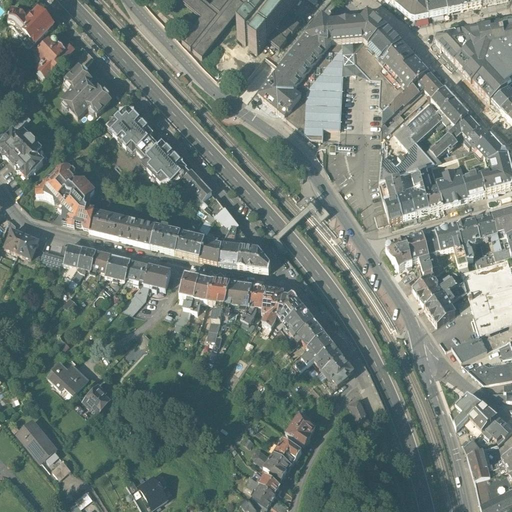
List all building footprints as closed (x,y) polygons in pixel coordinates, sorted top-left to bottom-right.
[(183,0),(204,17),(185,41),(204,57),(227,28),(212,16),(217,10),(204,0),(183,0)] [(301,0),(272,31),(280,39),(315,1),(313,0),(301,0)] [(404,0),(385,0),(396,10),(404,0)] [(404,0),(396,10),(410,22),(415,23),(429,20),(424,1),(420,2),(415,0),(404,0)] [(424,0),(424,1),(429,20),(433,19),(443,17),(447,16),(443,0),(424,0)] [(443,0),(447,16),(462,13),(459,0),(443,0)] [(459,0),(462,13),(468,12),(481,9),(479,0),(459,0)] [(479,0),(481,9),(486,8),(486,7),(495,5),(508,2),(507,0),(479,0)] [(51,32),(53,29),(53,26),(51,23),(49,23),(38,11),(29,20),(27,18),(29,17),(26,14),(25,16),(24,15),(22,14),(21,13),(20,12),(18,11),(16,11),(14,10),(13,10),(11,10),(9,17),(8,17),(8,20),(9,21),(7,27),(10,27),(13,28),(24,41),(22,43),(29,51),(30,50),(33,53),(37,49),(34,46),(48,32),(51,32)] [(191,15),(200,22),(204,17),(195,10),(191,15)] [(361,23),(330,26),(322,20),(313,30),(300,46),(259,94),(260,95),(261,95),(262,98),(261,99),(261,98),(260,99),(310,141),(312,142),(313,131),(323,131),(340,132),(343,83),(343,79),(346,79),(346,78),(350,74),(355,78),(360,73),(370,84),(380,84),(378,110),(383,115),(428,75),(404,50),(401,46),(386,31),(367,16),(361,23)] [(436,39),(434,44),(464,75),(462,77),(471,87),(472,86),(490,105),(491,105),(508,92),(511,96),(511,22),(489,27),(476,30),(477,30),(460,34),(461,35),(455,36),(455,35),(454,35),(436,39)] [(58,44),(51,38),(30,58),(37,65),(35,67),(38,70),(36,73),(43,80),(62,61),(63,62),(73,52),(69,47),(65,51),(58,44)] [(73,62),(80,69),(81,71),(93,59),(85,49),(73,62)] [(81,71),(80,69),(73,76),(71,75),(64,81),(72,90),(61,100),(78,118),(88,107),(97,116),(104,109),(102,108),(110,101),(98,88),(94,91),(88,85),(92,82),(81,71)] [(428,75),(383,115),(382,127),(384,125),(403,108),(404,110),(423,92),(429,98),(433,94),(440,87),(428,75)] [(453,102),(440,87),(433,94),(429,98),(433,102),(431,104),(431,105),(440,114),(453,102)] [(491,105),(500,115),(511,106),(511,96),(508,92),(491,105)] [(468,118),(453,102),(440,114),(410,141),(415,147),(420,143),(435,130),(438,133),(447,125),(448,127),(450,125),(455,130),(468,118)] [(440,114),(431,105),(406,127),(395,137),(395,140),(407,154),(407,159),(404,162),(401,158),(397,161),(401,165),(398,167),(393,167),(389,162),(381,161),(379,185),(404,177),(431,169),(434,168),(421,153),(415,147),(410,141),(440,114)] [(511,106),(500,115),(511,127),(511,106)] [(129,145),(134,150),(133,151),(134,151),(135,150),(137,150),(144,158),(144,159),(142,160),(143,161),(144,160),(149,165),(147,167),(161,182),(168,181),(176,186),(182,180),(182,179),(191,171),(190,170),(188,173),(185,170),(186,168),(161,142),(157,146),(149,137),(152,134),(130,111),(126,111),(120,111),(120,113),(113,120),(110,120),(110,124),(109,125),(115,131),(113,133),(127,147),(129,145)] [(481,133),(468,118),(455,130),(429,153),(436,161),(449,150),(449,151),(450,149),(451,150),(457,145),(454,142),(461,136),(463,137),(461,138),(463,140),(465,139),(468,143),(469,144),(481,133)] [(398,121),(388,130),(384,125),(382,127),(382,141),(401,124),(398,121)] [(313,131),(312,142),(322,142),(323,131),(313,131)] [(17,137),(13,132),(5,140),(2,140),(2,143),(0,144),(0,148),(2,151),(2,158),(5,158),(8,160),(11,160),(14,164),(14,167),(17,169),(17,172),(24,172),(28,177),(32,173),(35,173),(35,170),(43,162),(38,158),(38,155),(41,151),(36,146),(36,143),(33,143),(32,142),(32,139),(29,139),(24,134),(20,137),(17,137)] [(481,133),(469,144),(468,143),(465,145),(466,146),(464,148),(467,151),(469,154),(471,152),(474,156),(490,142),(492,140),(481,133)] [(490,142),(474,156),(457,161),(460,173),(477,168),(478,167),(479,170),(507,162),(490,142)] [(425,149),(420,143),(415,147),(421,153),(425,149)] [(429,153),(425,149),(421,153),(434,168),(440,166),(436,161),(429,153)] [(457,161),(474,156),(471,152),(469,154),(467,151),(445,160),(440,166),(457,161)] [(511,189),(511,180),(507,162),(479,170),(478,167),(477,168),(486,199),(511,192),(511,189)] [(74,225),(75,223),(81,225),(82,225),(86,210),(87,209),(85,207),(87,206),(90,198),(94,193),(88,186),(82,185),(82,182),(75,183),(74,183),(74,184),(73,184),(73,180),(74,178),(70,174),(70,170),(68,169),(69,168),(68,168),(57,167),(56,170),(46,180),(43,180),(43,183),(39,187),(36,186),(36,194),(44,194),(49,197),(54,200),(55,200),(59,205),(57,207),(62,213),(62,218),(67,219),(67,222),(67,223),(73,224),(73,225),(74,225)] [(477,168),(460,173),(460,175),(468,204),(486,199),(477,168)] [(182,180),(176,186),(176,187),(176,186),(182,191),(188,196),(199,205),(202,201),(203,201),(211,193),(191,171),(191,172),(191,171),(182,179),(182,180)] [(437,191),(429,194),(428,191),(430,191),(430,190),(428,181),(425,172),(418,173),(419,178),(429,214),(443,210),(437,191)] [(460,175),(443,180),(444,184),(436,186),(437,191),(443,210),(443,211),(468,204),(460,175)] [(410,195),(406,196),(405,199),(402,199),(403,194),(400,184),(402,181),(402,178),(392,181),(403,222),(416,218),(410,195)] [(429,214),(419,178),(412,180),(415,192),(418,196),(415,197),(415,196),(412,194),(410,195),(416,218),(429,214)] [(403,222),(392,181),(385,183),(390,201),(392,204),(389,205),(388,203),(388,202),(383,204),(386,214),(389,225),(403,222)] [(211,193),(203,201),(207,205),(215,198),(211,193)] [(89,229),(94,211),(87,209),(86,210),(82,225),(83,228),(89,229)] [(89,229),(89,230),(150,247),(156,227),(128,220),(122,218),(94,210),(94,211),(89,229)] [(386,214),(374,217),(377,228),(389,225),(386,214)] [(511,214),(491,220),(498,245),(511,241),(511,214)] [(13,228),(15,224),(15,223),(9,218),(4,232),(9,234),(11,229),(12,229),(13,228)] [(491,220),(474,225),(479,244),(492,240),(491,245),(494,257),(501,255),(498,245),(491,220)] [(208,221),(202,232),(207,235),(213,224),(208,221)] [(474,225),(456,230),(466,265),(472,263),(473,262),(470,253),(467,249),(468,247),(473,248),(475,248),(475,245),(479,244),(474,225)] [(156,227),(150,247),(175,253),(180,234),(167,230),(168,227),(162,226),(161,229),(156,227)] [(217,234),(225,239),(229,231),(223,226),(219,230),(217,234)] [(221,245),(218,265),(237,269),(240,249),(231,247),(234,228),(231,226),(229,231),(225,239),(221,245)] [(17,252),(25,232),(20,230),(19,231),(13,228),(12,229),(11,229),(9,234),(4,246),(17,252)] [(466,265),(456,230),(435,235),(440,255),(441,257),(454,253),(457,255),(455,257),(458,272),(467,269),(466,265)] [(17,252),(31,258),(32,255),(36,244),(38,240),(35,238),(36,237),(25,232),(17,252)] [(180,234),(175,253),(198,259),(204,240),(192,237),(193,233),(187,232),(186,235),(180,234)] [(435,235),(426,238),(427,238),(422,239),(433,279),(439,275),(435,259),(432,257),(440,255),(435,235)] [(240,249),(258,253),(246,237),(242,240),(240,249)] [(422,239),(405,244),(411,265),(419,263),(425,284),(429,281),(433,279),(422,239)] [(204,240),(198,259),(198,260),(218,265),(221,245),(217,244),(217,242),(213,240),(212,243),(204,240)] [(511,241),(498,245),(501,255),(494,257),(493,257),(496,266),(507,263),(511,261),(511,241)] [(59,252),(64,254),(68,243),(62,242),(59,252)] [(77,267),(83,247),(68,243),(64,254),(62,262),(68,264),(67,267),(62,274),(63,274),(70,277),(77,267)] [(366,290),(369,288),(350,261),(336,243),(334,245),(348,264),(366,290)] [(36,257),(41,247),(36,244),(32,255),(36,257)] [(405,244),(396,246),(389,248),(386,253),(391,261),(398,273),(404,269),(406,268),(409,272),(412,269),(410,267),(411,267),(411,265),(405,244)] [(62,262),(64,254),(59,252),(41,247),(37,259),(59,265),(60,261),(62,262)] [(90,269),(95,251),(83,247),(77,267),(70,277),(74,280),(76,281),(82,273),(82,271),(84,272),(85,268),(90,269)] [(270,268),(258,253),(240,249),(237,269),(268,275),(270,268)] [(105,272),(110,255),(95,251),(90,269),(89,272),(95,273),(96,269),(105,272)] [(124,280),(125,276),(130,260),(110,255),(105,272),(105,274),(124,280)] [(493,257),(475,262),(477,271),(496,266),(493,257)] [(143,281),(148,265),(130,260),(125,276),(134,279),(133,282),(138,284),(139,280),(143,281)] [(468,274),(460,276),(461,278),(466,295),(471,312),(472,315),(476,313),(478,320),(474,321),(480,341),(497,334),(497,333),(511,327),(511,279),(510,274),(507,263),(496,266),(477,271),(468,274)] [(170,271),(148,265),(143,281),(143,284),(149,285),(153,286),(152,289),(156,290),(157,287),(165,289),(170,271)] [(190,311),(198,279),(184,275),(178,295),(187,298),(186,302),(185,302),(181,315),(188,317),(190,311)] [(461,278),(452,284),(456,290),(463,286),(461,278)] [(209,304),(214,282),(198,279),(190,311),(197,313),(200,301),(209,304)] [(425,284),(412,293),(424,311),(456,290),(452,284),(441,291),(439,295),(437,293),(438,288),(435,284),(432,286),(429,281),(425,284)] [(230,285),(214,282),(209,304),(217,306),(215,311),(214,310),(207,339),(215,341),(221,318),(230,285)] [(149,285),(143,284),(143,283),(118,308),(132,312),(134,306),(137,307),(138,302),(141,303),(142,297),(145,298),(149,285)] [(247,310),(251,289),(230,285),(221,318),(223,319),(223,318),(228,320),(230,313),(229,312),(228,312),(229,307),(233,308),(233,310),(239,312),(239,309),(247,310)] [(424,311),(436,330),(454,318),(447,307),(466,295),(463,286),(456,290),(424,311)] [(262,312),(266,292),(251,289),(247,310),(239,324),(247,329),(247,328),(251,330),(250,330),(251,331),(251,330),(254,325),(250,323),(257,311),(262,312)] [(273,316),(279,294),(266,292),(262,312),(262,316),(266,316),(273,316)] [(284,324),(303,310),(292,297),(279,294),(273,316),(266,316),(262,324),(262,325),(265,327),(271,331),(275,323),(276,319),(281,323),(282,322),(284,324)] [(468,302),(458,306),(461,316),(471,312),(468,302)] [(293,340),(314,324),(303,310),(284,324),(290,333),(289,334),(293,340)] [(185,325),(188,317),(181,315),(176,314),(174,321),(185,325)] [(308,349),(323,337),(314,324),(293,340),(288,344),(292,350),(299,345),(297,344),(301,341),(307,350),(308,349)] [(268,336),(271,331),(265,327),(262,332),(268,336)] [(480,341),(451,352),(461,368),(499,350),(509,346),(511,353),(511,352),(511,327),(497,333),(497,334),(480,341)] [(316,361),(332,348),(323,337),(308,349),(314,355),(312,357),(309,356),(302,361),(295,366),(301,373),(316,361)] [(502,362),(511,360),(511,352),(511,353),(509,346),(499,350),(502,362)] [(322,374),(341,359),(332,348),(316,361),(319,365),(317,367),(322,374)] [(352,374),(341,359),(322,374),(321,374),(326,381),(323,384),(331,395),(346,383),(344,380),(352,374)] [(87,379),(72,364),(67,369),(59,362),(46,375),(60,388),(63,385),(73,394),(87,379)] [(511,366),(489,370),(483,367),(468,373),(468,374),(483,388),(511,382),(511,366)] [(97,384),(82,400),(90,408),(92,406),(98,412),(109,400),(103,394),(105,392),(97,384)] [(506,404),(506,396),(503,396),(489,396),(499,404),(506,404)] [(463,403),(449,416),(454,426),(456,433),(464,425),(468,421),(481,407),(479,406),(467,398),(463,403)] [(371,427),(359,402),(349,407),(360,432),(371,427)] [(496,420),(481,407),(468,421),(464,425),(477,439),(482,435),(496,420)] [(311,425),(299,416),(285,436),(304,449),(310,440),(309,440),(315,432),(309,428),(311,425)] [(496,420),(482,435),(484,437),(488,441),(492,438),(497,443),(502,438),(502,436),(508,430),(503,425),(496,420)] [(56,452),(32,423),(16,436),(40,465),(56,452)] [(138,425),(129,436),(144,449),(154,438),(142,427),(138,425)] [(504,441),(511,434),(508,430),(502,436),(502,438),(504,441)] [(500,446),(497,448),(498,448),(496,449),(499,456),(508,452),(511,449),(511,434),(504,441),(500,446)] [(482,435),(477,439),(474,442),(475,444),(484,437),(482,435)] [(301,454),(284,440),(273,454),(291,467),(301,454)] [(227,441),(224,445),(230,451),(233,446),(227,441)] [(472,443),(463,451),(467,459),(479,455),(472,443)] [(496,449),(482,454),(484,462),(499,456),(496,449)] [(291,467),(273,454),(270,459),(260,452),(257,452),(253,456),(254,459),(264,467),(263,468),(281,481),(291,467)] [(484,462),(482,454),(479,455),(467,459),(474,485),(486,482),(489,481),(495,481),(494,476),(493,473),(487,475),(486,470),(484,462)] [(511,457),(501,464),(510,480),(511,478),(511,457)] [(62,463),(52,471),(60,481),(70,472),(62,463)] [(166,484),(159,473),(142,484),(140,481),(137,483),(138,486),(154,510),(157,508),(155,505),(166,498),(160,487),(166,484)] [(280,486),(264,475),(261,479),(259,477),(256,481),(275,495),(275,496),(278,492),(277,490),(280,486)] [(267,507),(275,495),(256,481),(250,477),(245,483),(251,488),(253,485),(258,489),(252,496),(267,507)] [(486,482),(474,485),(475,488),(477,497),(480,511),(491,505),(489,497),(486,482)] [(511,486),(489,497),(491,505),(511,495),(511,486)] [(511,495),(491,505),(480,511),(504,511),(511,508),(511,495)] [(242,505),(245,509),(248,507),(251,511),(252,511),(256,509),(249,499),(242,505)] [(276,499),(272,505),(281,511),(286,506),(276,499)]
